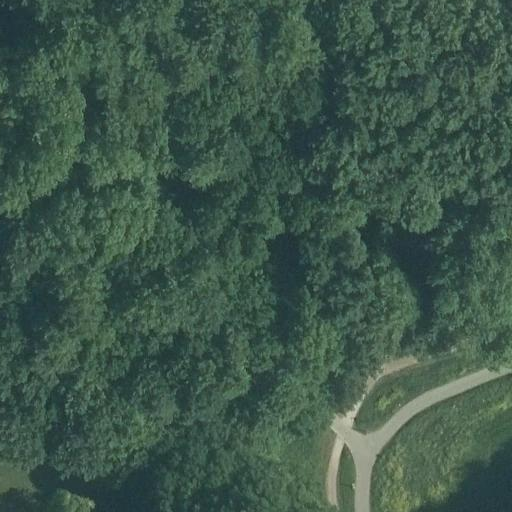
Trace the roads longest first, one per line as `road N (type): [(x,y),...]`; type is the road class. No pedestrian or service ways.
road 1 (unknown): [(133,0),(166,25),(268,169),(367,368)]
road 2 (unknown): [(367,368),(332,458),(336,511)]
road 3 (unknown): [(511,334),(367,368)]
